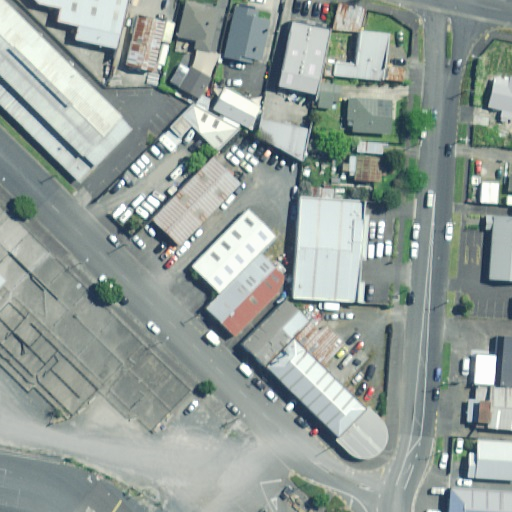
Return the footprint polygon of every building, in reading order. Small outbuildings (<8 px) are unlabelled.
[(120,0),(19,0),(30,11),(49,14),(48,26),(65,30),(61,50),(108,59),(120,0)] [(0,54),(27,28),(0,1),(0,54)] [(172,40),(186,43),(184,52),(200,55),(202,44),(208,11),(179,5),(172,40)] [(326,6),(322,32),(348,36),(352,10),(326,6)] [(258,17),(226,10),(216,63),(248,70),(258,17)] [(156,26),(126,21),(118,68),(148,74),(156,26)] [(322,32),(282,24),(267,91),(307,99),(322,32)] [(27,28),(0,54),(0,103),(78,181),(129,130),(27,28)] [(325,66),(324,80),(391,88),(392,74),(374,72),(378,40),(348,36),(344,68),(325,66)] [(211,80),(190,66),(176,87),(198,101),(211,80)] [(495,120),(497,110),(501,111),(499,121),(505,122),(506,119),(511,120),(511,118),(511,76),(496,73),(491,104),(477,102),(473,124),(490,127),(491,120),(495,120)] [(341,102),(344,85),(321,81),(316,107),(331,110),(333,101),(341,102)] [(260,107),(224,88),(213,109),(248,128),(260,107)] [(351,133),(391,135),(393,101),(348,98),(348,102),(347,125),(352,126),(351,133)] [(239,131),(241,129),(204,113),(194,103),(181,117),(170,128),(180,138),(191,127),(218,153),(224,146),(229,151),(244,136),(239,131)] [(310,131),(261,118),(255,135),(303,162),(310,131)] [(383,144),(357,143),(357,153),(382,154),(383,144)] [(356,176),(356,181),(383,182),(384,158),(350,157),(349,176),(356,176)] [(230,186),(204,161),(146,222),(172,247),(230,186)] [(348,303),(351,204),(290,201),(286,301),(348,303)] [(264,235),(240,212),(183,272),(207,295),(264,235)] [(511,221),(484,220),(481,284),(511,285),(511,221)] [(277,280),(250,252),(195,310),(228,341),(274,292),(277,280)] [(279,302),(236,347),(330,437),(357,409),(314,369),(331,352),(279,302)] [(509,390),(511,341),(490,340),(489,358),(466,357),(465,388),(509,390)] [(511,393),(467,390),(466,434),(511,435),(511,393)] [(511,442),(478,441),(478,454),(468,453),(467,478),(511,480),(511,442)] [(440,511),(511,511),(511,497),(442,493),(440,511)]
